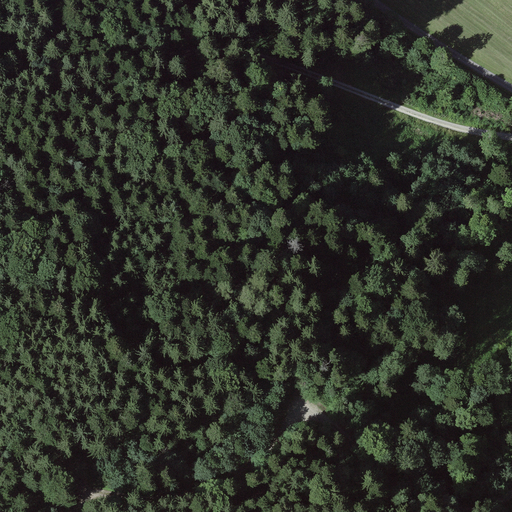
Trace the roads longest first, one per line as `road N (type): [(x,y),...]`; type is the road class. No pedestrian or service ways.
road 1 (track): [(0,97),(39,76),(242,51),(511,146)]
road 2 (track): [(511,495),(423,496),(308,410),(223,481),(170,499),(101,494),(51,458)]
road 3 (track): [(511,89),(370,0)]
